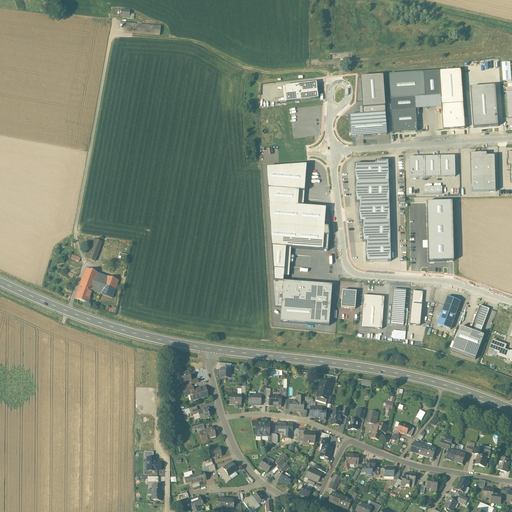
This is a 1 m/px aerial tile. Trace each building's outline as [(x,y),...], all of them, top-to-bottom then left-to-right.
[(161,27),(122,23),(122,26),(124,26),(123,33),(160,36),(161,27)] [(502,64),(503,81),(511,81),(510,63),(502,64)] [(461,70),(439,72),(441,97),(442,106),(463,104),(461,70)] [(439,72),(424,73),(426,98),(441,97),(439,72)] [(424,73),(388,76),(390,101),(414,99),(426,98),(424,73)] [(382,77),(360,79),(362,115),(385,113),(382,77)] [(316,83),(284,87),(286,103),(318,99),(316,83)] [(471,90),(474,130),(497,128),(495,88),(471,90)] [(414,99),(415,110),(442,108),(442,106),(441,97),(426,98),(414,99)] [(390,101),(391,112),(415,110),(414,99),(390,101)] [(463,104),(442,106),(442,108),(443,130),(465,129),(463,104)] [(415,110),(391,112),(392,134),(417,133),(415,110)] [(362,115),(349,116),(351,137),(386,135),(385,113),(362,115)] [(471,155),(472,192),(495,192),(494,157),(487,157),(487,154),(471,155)] [(455,177),(454,157),(439,158),(439,178),(455,177)] [(424,178),(424,158),(409,158),(409,178),(424,178)] [(439,178),(439,158),(424,158),(424,178),(439,178)] [(388,161),(375,162),(375,165),(357,165),(354,165),(354,170),(355,203),(358,203),(359,223),(362,223),(362,243),(365,243),(365,258),(366,258),(366,263),(369,263),(390,262),(388,161)] [(306,166),(266,169),(271,248),(286,249),(327,252),(329,235),(328,228),(324,228),(325,209),(298,207),(299,192),(304,192),(306,166)] [(453,262),(452,202),(426,203),(428,263),(453,262)] [(481,219),(466,219),(467,260),(482,259),(481,219)] [(506,224),(491,224),(492,273),(507,273),(506,224)] [(102,242),(94,240),(87,259),(95,262),(102,242)] [(286,249),(271,248),(273,276),(284,277),(286,249)] [(118,282),(86,270),(80,288),(93,293),(112,300),(118,282)] [(283,282),(284,277),(273,276),(275,307),(281,308),(283,282)] [(283,282),(281,308),(280,323),(329,326),(332,286),(283,282)] [(93,293),(80,288),(75,299),(89,304),(93,293)] [(400,291),(393,291),(390,325),(403,326),(405,297),(399,297),(400,291)] [(356,293),(342,292),(341,309),(355,310),(356,293)] [(412,292),(411,305),(421,306),(422,293),(412,292)] [(384,298),(363,296),(361,328),(381,330),(384,298)] [(448,297),(437,325),(450,330),(461,302),(448,297)] [(419,325),(421,306),(411,305),(409,324),(419,325)] [(479,306),(470,331),(480,335),(489,310),(479,306)] [(461,328),(453,350),(476,359),(484,336),(480,335),(470,331),(461,328)] [(506,346),(493,341),(490,349),(495,351),(495,352),(498,353),(497,356),(508,360),(511,352),(505,350),(506,346)] [(225,369),(221,369),(221,370),(220,378),(230,379),(231,370),(225,369)] [(189,371),(179,374),(182,383),(191,380),(189,371)] [(331,385),(321,382),(316,402),(325,404),(331,385)] [(191,385),(182,387),(185,396),(189,395),(188,391),(193,389),(192,388),(191,385)] [(205,387),(193,390),(193,389),(188,391),(189,395),(192,394),(193,401),(208,397),(207,393),(207,391),(207,390),(206,390),(205,387)] [(245,387),(237,387),(237,389),(238,389),(237,396),(241,396),(241,394),(245,394),(245,387)] [(237,396),(230,395),(229,405),(241,405),(241,396),(237,396)] [(255,397),(249,396),(249,405),(260,406),(261,401),(261,397),(260,397),(255,397)] [(270,397),(269,397),(269,406),(280,407),(281,397),(270,397)] [(290,402),(289,402),(289,410),(289,411),(303,412),(303,405),(304,403),(303,403),(304,398),(297,397),(297,403),(290,402)] [(316,408),(316,407),(315,407),(315,408),(314,408),(312,408),(311,408),(311,409),(310,417),(316,417),(319,417),(321,415),(321,408),(317,408),(316,408)] [(198,412),(197,412),(198,415),(200,421),(210,417),(207,409),(198,412)] [(340,410),(334,410),(333,414),(332,414),(332,415),(331,415),(331,426),(339,426),(340,410)] [(420,420),(422,421),(426,413),(420,410),(414,422),(418,424),(420,420)] [(378,413),(370,411),(367,423),(376,425),(378,413)] [(356,421),(348,421),(348,430),(356,430),(356,421)] [(409,427),(399,423),(396,432),(406,435),(409,427)] [(284,425),(275,424),(275,433),(284,433),(284,425)] [(377,427),(374,425),(372,431),(374,432),(373,434),(372,434),(370,439),(379,441),(380,437),(381,433),(385,434),(387,427),(383,426),(382,428),(377,427)] [(213,428),(205,430),(204,430),(205,432),(206,439),(207,439),(215,437),(213,427),(213,428)] [(299,430),(295,430),(294,443),(303,443),(304,433),(304,431),(299,430)] [(315,434),(308,434),(308,433),(304,433),(303,443),(303,445),(308,446),(308,442),(314,443),(314,444),(315,434)] [(444,442),(443,448),(449,450),(451,445),(451,444),(444,442)] [(326,446),(324,445),(322,451),(320,458),(323,459),(324,458),(329,460),(332,447),(326,446)] [(427,448),(417,445),(417,447),(416,446),(415,449),(415,448),(414,449),(412,453),(415,454),(424,457),(427,448)] [(455,446),(451,445),(449,450),(449,452),(448,451),(446,460),(454,463),(456,454),(457,451),(454,450),(455,446)] [(219,448),(209,451),(211,459),(221,456),(219,448)] [(435,451),(427,448),(424,457),(432,459),(435,451)] [(484,450),(477,448),(475,454),(478,455),(487,458),(489,458),(491,452),(484,451),(484,450)] [(465,456),(456,454),(454,463),(463,465),(465,456)] [(284,455),(275,464),(278,467),(287,459),(284,455)] [(358,456),(351,455),(346,455),(345,464),(349,465),(357,465),(358,456)] [(487,458),(478,455),(476,465),(485,468),(487,458)] [(510,461),(501,458),(498,470),(507,473),(510,461)] [(147,471),(156,471),(161,471),(161,463),(156,463),(156,459),(147,459),(147,471)] [(273,465),(264,459),(259,468),(260,468),(264,470),(263,471),(268,473),(273,465)] [(374,462),(366,462),(366,466),(366,470),(372,470),(374,470),(374,462)] [(224,469),(223,469),(228,476),(237,471),(231,463),(224,469)] [(286,464),(279,470),(282,473),(288,467),(286,464)] [(366,466),(362,465),(362,466),(362,473),(366,474),(366,473),(372,474),(372,470),(366,470),(366,466)] [(223,468),(218,471),(226,483),(230,480),(228,477),(228,476),(223,469),(224,469),(223,468)] [(358,468),(353,479),(357,481),(361,470),(358,468)] [(310,469),(305,478),(309,479),(315,482),(317,483),(321,475),(316,472),(310,469)] [(394,469),(385,469),(384,477),(394,477),(394,469)] [(192,471),(184,474),(186,483),(192,481),(190,477),(193,476),(192,471)] [(193,476),(190,477),(192,481),(193,488),(200,486),(199,483),(206,481),(204,473),(193,476)] [(292,478),(283,473),(278,481),(287,486),(292,478)] [(415,475),(407,474),(405,482),(406,482),(407,482),(414,483),(414,484),(416,475),(415,475)] [(439,482),(428,480),(426,488),(432,489),(431,491),(437,493),(439,482)] [(469,483),(462,480),(459,484),(456,490),(462,492),(464,493),(469,483)] [(486,481),(480,480),(477,487),(484,489),(484,488),(486,481)] [(337,485),(332,482),(328,489),(334,491),(337,485)] [(162,487),(152,486),(151,495),(152,495),(160,496),(162,487)] [(311,490),(303,487),(299,495),(307,499),(308,499),(311,490)] [(494,490),(484,488),(484,489),(483,497),(492,499),(493,499),(493,495),(494,490)] [(259,492),(252,497),(253,498),(257,505),(258,504),(264,500),(259,492)] [(342,498),(332,494),(328,503),(338,507),(342,498)] [(501,496),(493,495),(493,499),(492,499),(491,503),(500,505),(501,497),(502,496),(501,496)] [(197,500),(191,502),(190,502),(193,508),(192,508),(193,511),(197,511),(199,511),(197,507),(202,505),(203,506),(200,497),(200,498),(197,499),(197,500)] [(251,500),(249,501),(248,500),(244,503),(250,511),(251,511),(259,506),(260,507),(258,504),(257,505),(253,498),(251,499),(251,500)] [(351,502),(342,498),(338,507),(347,511),(351,502)] [(234,500),(225,499),(224,499),(224,507),(228,508),(233,508),(234,505),(234,500)] [(457,503),(450,499),(447,505),(446,504),(444,509),(451,511),(452,511),(457,503)] [(467,503),(459,499),(457,503),(467,508),(469,504),(467,503)] [(373,511),(376,505),(371,502),(368,508),(371,509),(370,511),(372,511),(373,511)] [(488,511),(491,507),(480,503),(478,510),(483,511),(488,511)]
